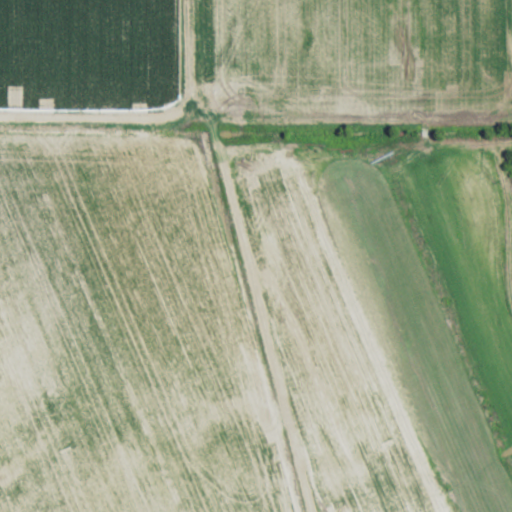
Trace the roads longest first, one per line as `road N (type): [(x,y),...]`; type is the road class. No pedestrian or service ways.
road 1 (track): [(511,135),(0,120)]
road 2 (track): [(307,511),(210,126)]
road 3 (track): [(185,0),(181,125)]
